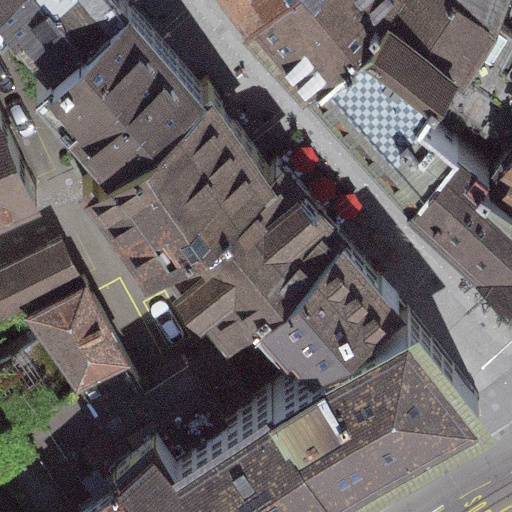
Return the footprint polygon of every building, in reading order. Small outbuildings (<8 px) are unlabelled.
[(0,0),(0,12),(37,55),(100,0),(0,0)] [(135,31),(107,0),(100,0),(37,55),(17,72),(87,151),(174,75),(135,31)] [(224,0),(241,20),(261,0),(224,0)] [(261,0),(241,20),(267,49),(295,79),(367,11),(377,0),(261,0)] [(367,11),(295,79),(355,145),(401,193),(442,143),(405,109),(445,65),(367,11)] [(205,108),(175,74),(174,75),(87,151),(67,168),(86,190),(142,254),(251,160),(205,108)] [(0,200),(38,184),(0,98),(0,200)] [(511,123),(477,173),(511,199),(511,123)] [(511,312),(511,199),(477,173),(442,143),(401,193),(393,203),(433,241),(511,312)] [(251,160),(142,254),(199,319),(250,275),(310,223),(283,191),(253,158),(251,160)] [(345,265),(310,223),(250,275),(294,325),(363,287),(345,265)] [(0,320),(22,305),(83,273),(63,233),(0,264),(0,320)] [(83,273),(22,305),(72,381),(126,352),(83,273)] [(380,292),(240,365),(312,463),(377,427),(450,386),(380,292)] [(312,463),(240,365),(148,432),(135,414),(92,446),(140,511),(244,511),(271,492),(312,463)] [(140,511),(92,446),(45,483),(52,491),(23,511),(140,511)]
